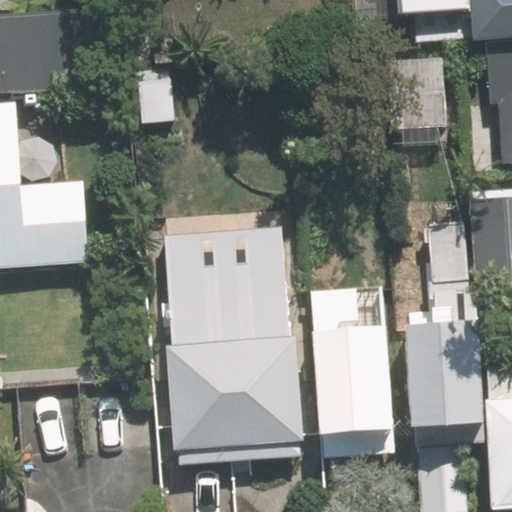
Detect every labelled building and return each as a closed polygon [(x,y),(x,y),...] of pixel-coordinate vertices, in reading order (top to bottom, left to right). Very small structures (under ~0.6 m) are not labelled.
[(511,0),(424,0),(425,3),(468,0),(496,0),(499,33),(511,31),(511,0)] [(0,89),(101,85),(98,15),(0,19),(0,89)] [(511,159),(511,41),(502,42),(509,159),(511,159)] [(0,267),(103,262),(99,180),(39,183),(35,102),(0,103),(0,267)] [(511,183),(490,183),(490,285),(511,285),(511,183)] [(307,219),(180,222),(185,461),(312,458),(307,219)] [(495,417),(494,309),(479,309),(479,229),(442,229),(442,310),(414,310),(414,418),(495,417)] [(407,419),(404,294),(322,296),(326,421),(407,419)] [(511,500),(511,362),(501,363),(505,501),(511,500)]
